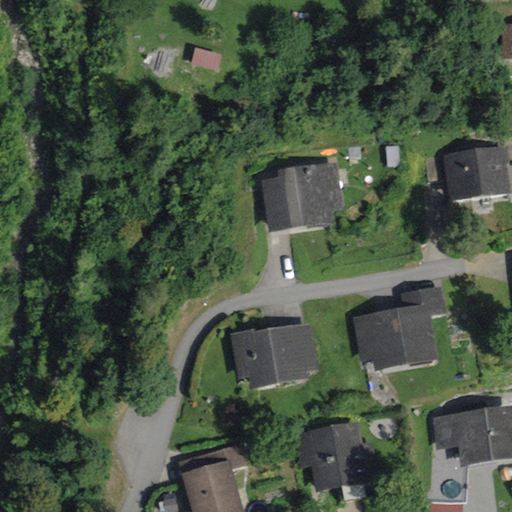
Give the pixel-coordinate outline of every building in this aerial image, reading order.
[(511,25),(502,25),(501,58),(511,58),(511,25)] [(509,148),(444,156),(450,204),(511,196),(511,166),(511,167),(509,148)] [(280,179),(262,181),(270,235),(335,225),(334,213),(345,212),(338,163),(279,173),(280,179)] [(401,310),(353,318),(360,363),(373,361),(375,376),(440,365),(432,318),(448,315),(443,288),(399,295),(401,310)] [(256,330),(231,335),(239,380),(252,378),(254,390),(309,380),(308,374),(321,372),(312,322),(256,332),(256,330)] [(511,407),(434,419),(439,451),(459,448),(462,469),(468,468),(511,461),(511,407)] [(357,425),(296,436),(302,469),(311,467),(317,496),(376,485),(369,448),(361,449),(357,425)] [(210,468),(183,475),(193,511),(244,511),(234,471),(250,467),(244,445),(207,455),(210,468)] [(439,451),(433,501),(463,503),(465,503),(468,468),(462,469),(459,448),(439,451)] [(462,511),(463,503),(433,501),(432,511),(462,511)]
